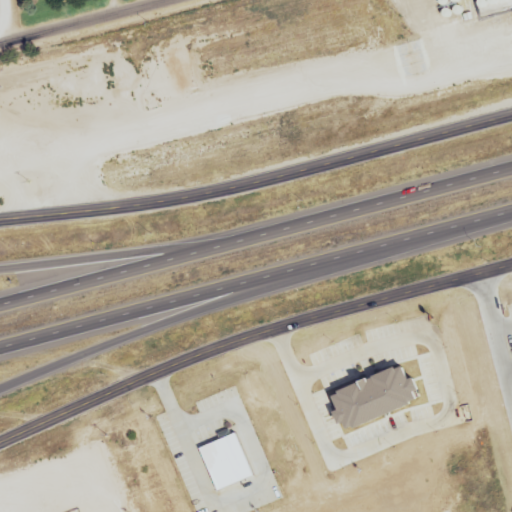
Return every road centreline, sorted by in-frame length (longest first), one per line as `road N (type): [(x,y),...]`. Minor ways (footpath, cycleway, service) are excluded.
road 1 (tertiary): [(0,444),(194,359),(511,262)]
road 2 (motorway): [(0,390),(204,309),(511,216)]
road 3 (motorway): [(0,346),(511,209)]
road 4 (motorway): [(511,168),(0,305)]
road 5 (tertiary): [(0,222),(253,182),(511,110)]
road 6 (motorway): [(262,236),(0,268)]
road 7 (residential): [(0,45),(173,0)]
